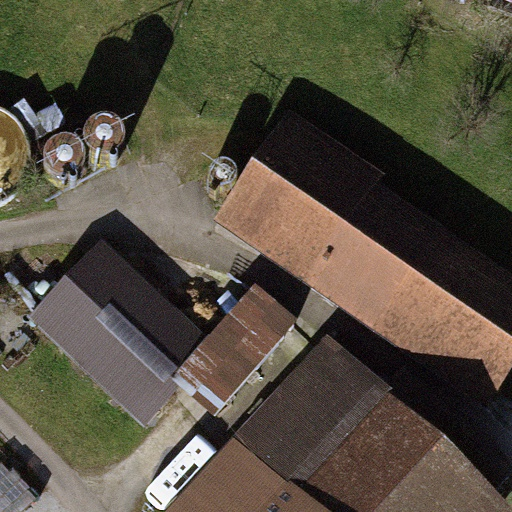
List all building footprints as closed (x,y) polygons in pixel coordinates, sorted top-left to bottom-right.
[(511,0),(501,0),(497,15),(511,20),(511,0)] [(295,125),(219,236),(487,418),(511,382),(511,287),(379,198),(387,187),(295,125)] [(104,251),(32,327),(147,434),(177,403),(218,358),(212,352),(104,251)] [(260,301),(212,352),(218,358),(177,403),(229,451),(319,356),(260,301)] [(229,451),(172,511),(486,511),(390,422),(398,413),(327,347),(319,356),(229,451)]
